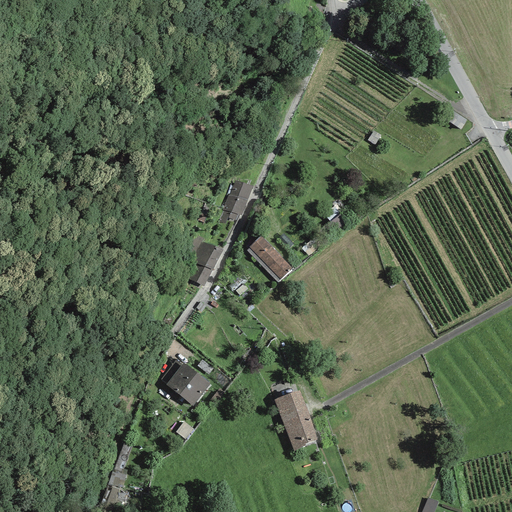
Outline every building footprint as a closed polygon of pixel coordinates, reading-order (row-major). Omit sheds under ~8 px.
[(252,186),(235,180),(229,195),(228,195),(223,209),(224,209),(237,214),(241,216),(252,186)] [(235,220),(237,214),(224,209),(218,222),(224,224),(227,218),(235,220)] [(348,224),(340,214),(319,231),(327,241),(348,224)] [(294,244),(283,233),(278,238),(289,249),(294,244)] [(292,269),(260,236),(248,247),(250,248),(247,250),(278,283),(292,269)] [(322,245),(316,236),(301,248),(308,257),(322,245)] [(223,250),(201,242),(185,277),(204,286),(223,250)] [(166,384),(182,365),(176,360),(160,379),(166,384)] [(209,384),(183,363),(182,365),(166,384),(166,385),(192,406),(209,384)] [(300,390),(274,400),(293,451),(305,446),(304,444),(317,439),(300,390)] [(194,429),(184,421),(175,432),(185,440),(194,429)] [(110,486),(125,489),(128,478),(113,474),(110,486)] [(113,511),(114,509),(124,511),(130,492),(109,486),(101,511),(113,511)] [(434,511),(439,502),(428,498),(422,511),(434,511)]
